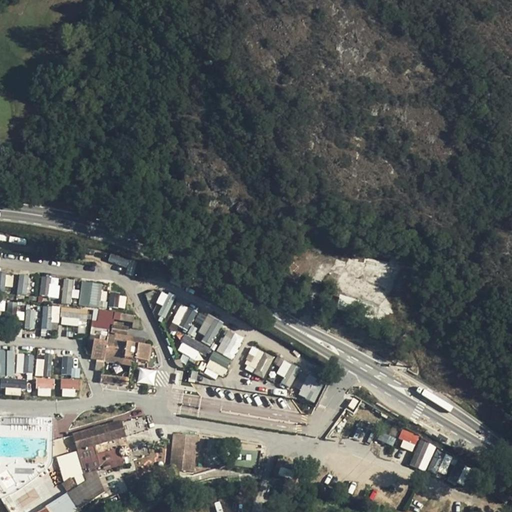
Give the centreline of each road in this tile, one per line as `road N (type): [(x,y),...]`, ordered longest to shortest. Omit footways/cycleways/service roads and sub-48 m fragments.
road 1 (primary): [(285,322),(141,244),(0,210)]
road 2 (primary): [(509,456),(427,393),(285,322)]
road 3 (primary): [(285,322),(509,456)]
